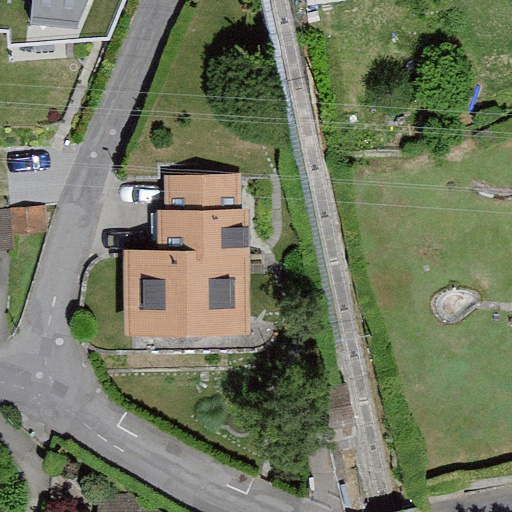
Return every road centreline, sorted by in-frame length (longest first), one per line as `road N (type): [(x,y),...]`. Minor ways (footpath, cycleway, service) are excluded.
road 1 (residential): [(34,391),(101,151),(159,0)]
road 2 (residential): [(34,391),(121,448),(256,511)]
